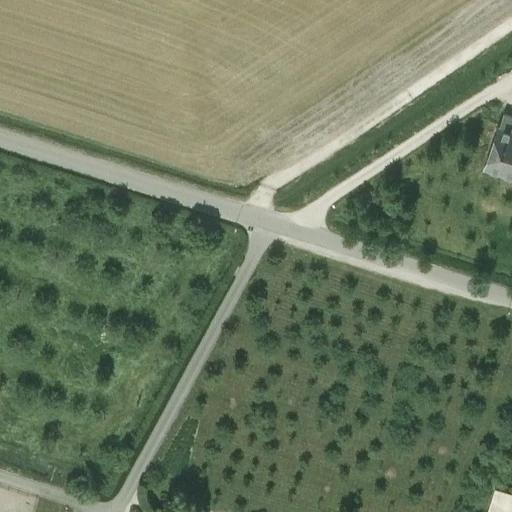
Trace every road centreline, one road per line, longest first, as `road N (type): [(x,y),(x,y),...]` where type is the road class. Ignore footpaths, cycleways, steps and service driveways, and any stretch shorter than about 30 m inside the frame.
road 1 (unclassified): [(511,301),(0,140)]
road 2 (track): [(251,218),(268,189),(511,31)]
